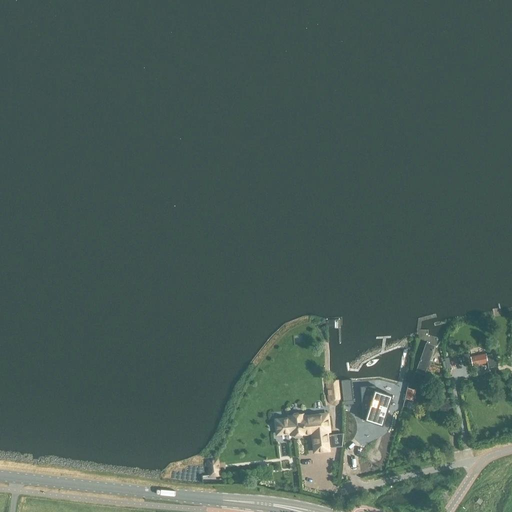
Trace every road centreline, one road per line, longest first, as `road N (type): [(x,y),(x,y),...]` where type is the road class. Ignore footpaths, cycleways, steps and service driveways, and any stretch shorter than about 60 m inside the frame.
road 1 (secondary): [(0,475),(222,500)]
road 2 (residential): [(481,464),(335,489)]
